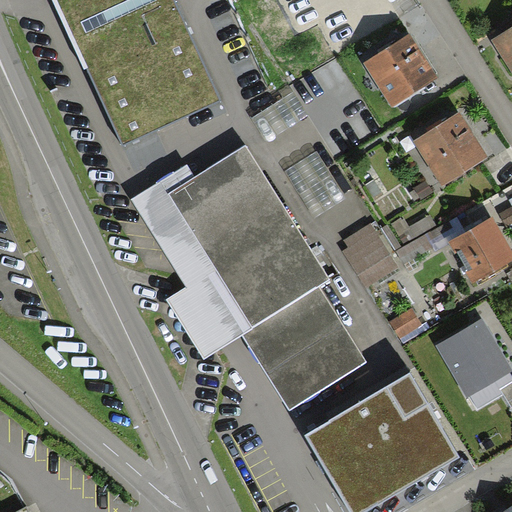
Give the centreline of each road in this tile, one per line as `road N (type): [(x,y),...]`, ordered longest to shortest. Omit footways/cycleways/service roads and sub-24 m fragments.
road 1 (primary): [(205,505),(0,60)]
road 2 (unclassified): [(0,362),(166,504),(205,505)]
road 3 (residential): [(430,0),(511,125)]
